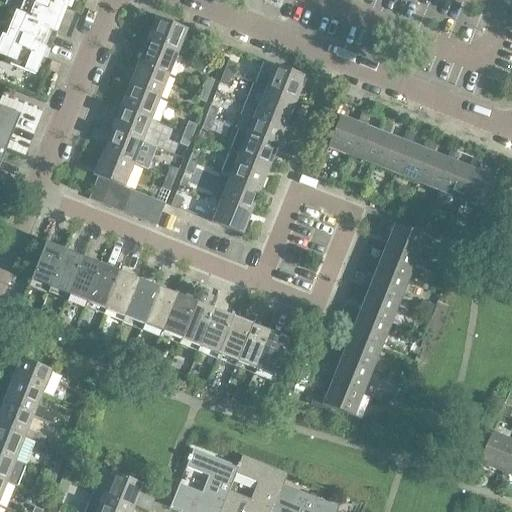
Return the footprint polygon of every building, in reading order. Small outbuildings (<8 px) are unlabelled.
[(14,0),(10,12),(19,15),(18,17),(52,32),(62,8),(66,9),(69,0),(14,0)] [(56,33),(52,32),(18,17),(15,23),(11,21),(0,47),(0,56),(10,61),(8,65),(35,75),(42,58),(46,60),(56,33)] [(155,19),(146,41),(177,53),(186,31),(155,19)] [(168,76),(177,53),(146,41),(137,64),(168,76)] [(219,44),(219,45),(215,55),(223,58),(227,47),(219,44)] [(44,61),(40,70),(51,74),(55,65),(44,61)] [(236,65),(228,61),(224,72),(232,76),(236,65)] [(295,100),(304,79),(304,78),(265,62),(256,84),(265,88),(295,100)] [(159,98),(168,76),(137,64),(129,86),(159,98)] [(227,87),(232,76),(224,72),(219,83),(227,87)] [(209,92),(214,81),(206,78),(201,89),(209,92)] [(150,120),(159,98),(129,86),(120,109),(150,120)] [(286,122),(295,100),(265,88),(256,110),(286,122)] [(205,103),(209,92),(201,89),(197,100),(205,103)] [(350,157),(362,127),(356,125),(342,119),(347,108),(338,105),(334,116),(339,118),(327,148),(350,157)] [(218,109),(210,106),(206,117),(214,120),(218,109)] [(0,160),(1,161),(19,116),(0,108),(0,160)] [(141,143),(150,120),(120,109),(111,131),(141,143)] [(277,144),(286,122),(256,110),(247,132),(277,144)] [(372,166),(384,136),(378,134),(365,128),(369,117),(361,114),(356,125),(362,127),(350,157),(372,166)] [(202,128),(210,131),(214,120),(206,117),(202,128)] [(191,137),(196,126),(188,122),(183,134),(191,137)] [(406,145),(401,143),(387,137),(391,126),(383,123),(378,134),(384,136),(372,166),(394,175),(406,145)] [(268,167),(277,144),(247,132),(238,129),(229,151),(268,167)] [(132,165),(141,143),(111,131),(102,153),(132,165)] [(428,153),(423,151),(409,146),(414,135),(405,132),(401,143),(406,145),(394,175),(416,184),(428,153)] [(187,148),(191,137),(183,134),(179,144),(187,148)] [(450,162),(446,160),(432,155),(436,144),(428,141),(423,151),(428,153),(416,184),(438,193),(450,162)] [(201,154),(193,150),(188,161),(196,165),(201,154)] [(473,171),(468,169),(454,164),(458,153),(450,150),(446,160),(450,162),(438,193),(461,201),(473,171)] [(259,189),(268,167),(229,151),(220,174),(229,178),(259,189)] [(123,188),(132,165),(102,153),(93,176),(97,178),(107,181),(119,186),(123,188)] [(472,159),(468,169),(473,171),(461,201),(484,210),(496,180),(476,173),(481,162),(472,159)] [(192,175),(196,165),(188,161),(184,172),(192,175)] [(170,167),(165,178),(165,179),(173,182),(178,170),(170,167)] [(99,204),(107,181),(97,178),(88,199),(99,204)] [(250,211),(259,189),(229,178),(221,200),(250,211)] [(169,192),(173,182),(165,179),(164,181),(160,180),(157,187),(161,188),(161,189),(169,192)] [(110,208),(119,186),(107,181),(99,204),(110,208)] [(130,191),(123,188),(119,186),(110,208),(121,212),(130,191)] [(133,217),(142,195),(130,191),(121,212),(133,217)] [(144,221),(152,199),(142,195),(133,217),(144,221)] [(170,206),(183,211),(188,199),(182,196),(181,198),(175,195),(170,206)] [(164,204),(152,199),(144,221),(156,226),(164,204)] [(250,211),(221,200),(212,222),(241,234),(250,211)] [(371,249),(382,253),(384,249),(415,261),(424,238),(393,225),(385,244),(375,240),(371,249)] [(50,288),(65,251),(47,244),(47,242),(46,242),(29,282),(31,282),(31,281),(50,288)] [(406,283),(415,261),(384,249),(382,253),(376,267),(366,263),(363,271),(373,275),(375,271),(406,283)] [(69,296),(83,258),(65,251),(50,288),(69,296)] [(86,303),(101,265),(83,258),(69,296),(86,303)] [(443,261),(439,271),(446,273),(450,264),(443,261)] [(106,310),(121,273),(101,265),(86,303),(106,310)] [(397,306),(406,283),(375,271),(373,275),(368,289),(357,285),(354,293),(364,297),(366,293),(397,306)] [(124,318),(139,281),(121,273),(106,310),(124,318)] [(143,325),(158,288),(139,281),(124,318),(143,325)] [(162,333),(176,296),(158,288),(143,325),(162,333)] [(388,328),(397,306),(366,293),(364,297),(359,311),(349,307),(346,316),(356,320),(358,315),(388,328)] [(180,340),(195,303),(176,296),(162,333),(180,340)] [(424,300),(419,313),(429,317),(434,304),(424,300)] [(199,348),(214,311),(195,303),(180,340),(199,348)] [(218,355),(232,318),(214,311),(199,348),(218,355)] [(380,350),(388,328),(358,315),(356,320),(350,334),(340,330),(337,338),(347,342),(349,338),(380,350)] [(237,362),(251,326),(232,318),(218,355),(237,362)] [(255,370),(270,333),(251,326),(237,362),(255,370)] [(95,332),(91,341),(102,345),(105,336),(95,332)] [(287,340),(270,333),(255,370),(273,377),(272,378),(274,379),(289,339),(288,339),(287,340)] [(371,372),(380,350),(349,338),(347,342),(342,356),(331,352),(328,360),(338,364),(340,360),(371,372)] [(20,359),(11,382),(41,394),(50,370),(20,359)] [(362,394),(371,372),(340,360),(338,364),(333,378),(322,374),(319,382),(330,387),(331,382),(362,394)] [(209,377),(205,386),(216,390),(220,381),(209,377)] [(36,406),(41,394),(11,382),(2,403),(32,416),(40,419),(44,411),(44,409),(36,406)] [(353,418),(362,394),(331,382),(330,387),(324,401),(313,397),(310,405),(321,410),(322,406),(353,418)] [(0,428),(23,438),(32,416),(2,403),(0,408),(0,428)] [(54,415),(44,411),(40,419),(51,423),(54,415)] [(383,412),(375,422),(386,431),(394,420),(383,412)] [(23,438),(0,428),(0,455),(25,466),(34,442),(31,441),(23,438)] [(31,441),(34,442),(42,445),(46,437),(34,433),(31,441)] [(504,472),(511,452),(511,440),(494,434),(482,463),(504,472)] [(220,511),(228,491),(235,474),(238,468),(235,467),(193,449),(190,456),(188,456),(186,460),(188,461),(186,467),(208,476),(201,494),(192,490),(179,485),(169,508),(170,509),(171,507),(183,511),(185,506),(195,510),(193,511),(220,511)] [(16,487),(25,466),(0,455),(0,480),(6,483),(16,487)] [(70,456),(66,468),(74,471),(78,460),(70,456)] [(271,511),(282,485),(283,485),(287,475),(241,456),(238,464),(236,463),(235,467),(238,468),(235,474),(257,483),(249,502),(244,500),(239,498),(240,496),(228,491),(220,511),(271,511)] [(52,463),(47,474),(55,478),(60,466),(52,463)] [(142,486),(112,473),(102,469),(93,492),(133,508),(142,486)] [(51,488),(55,478),(47,474),(43,485),(51,488)] [(336,511),(339,507),(294,490),(283,485),(282,485),(271,511),(336,511)] [(57,491),(52,502),(60,505),(65,494),(57,491)] [(131,511),(133,508),(93,492),(84,511),(131,511)] [(57,511),(60,505),(52,502),(48,511),(57,511)]
